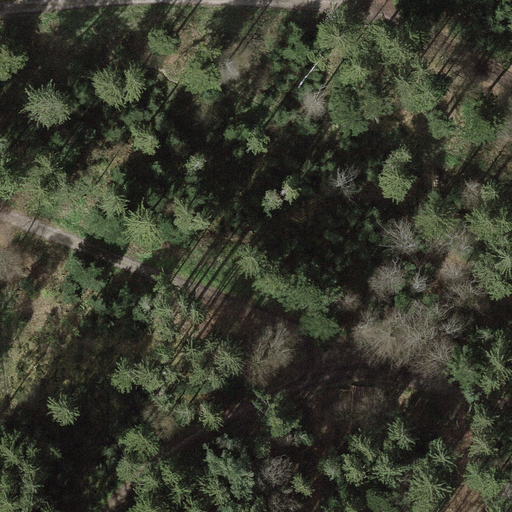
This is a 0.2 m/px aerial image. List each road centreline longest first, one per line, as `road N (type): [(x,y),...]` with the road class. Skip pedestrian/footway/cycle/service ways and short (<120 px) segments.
road 1 (track): [(0,197),(343,355),(511,419)]
road 2 (track): [(117,511),(219,421),(343,355)]
road 3 (track): [(511,70),(354,5),(285,0)]
